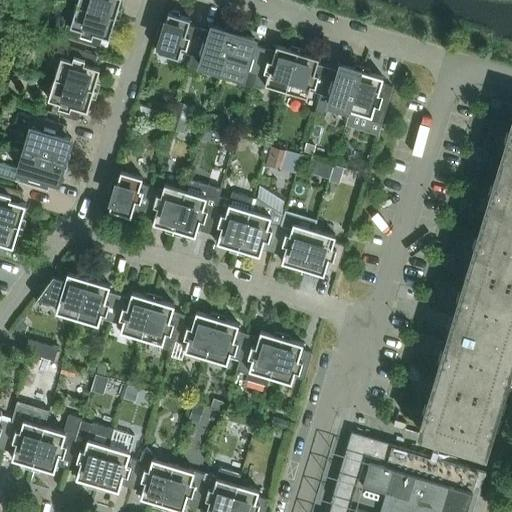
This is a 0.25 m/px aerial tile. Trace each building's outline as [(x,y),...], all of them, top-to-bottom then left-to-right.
[(77,0),(76,4),(115,16),(120,0),(77,0)] [(115,16),(76,4),(70,24),(66,23),(63,36),(99,47),(103,35),(109,37),(115,16)] [(160,22),(154,42),(159,44),(157,51),(178,57),(180,51),(191,54),(199,28),(188,24),(190,18),(168,12),(165,24),(160,22)] [(199,28),(191,54),(188,64),(200,68),(201,64),(221,70),(233,31),(212,25),(210,31),(199,28)] [(252,84),(255,74),(263,47),(253,44),(254,38),(233,31),(221,70),(243,77),(245,70),(248,71),(244,85),(254,88),(255,84),(252,84)] [(274,50),(263,47),(255,74),(252,84),(255,84),(265,87),(266,84),(286,90),(297,50),(276,44),(274,50)] [(61,56),(54,77),(93,89),(100,67),(94,65),(97,54),(70,46),(67,58),(61,56)] [(319,57),(297,50),(286,90),(307,96),(309,90),(320,93),(328,66),(317,63),(319,57)] [(328,66),(320,93),(331,96),(329,103),(350,109),(362,70),(341,63),(339,70),(328,66)] [(362,70),(350,109),(370,115),(369,119),(381,123),(393,86),(381,83),(383,76),(362,70)] [(93,89),(54,77),(48,98),(54,100),(51,111),(77,119),(81,108),(87,110),(93,89)] [(502,109),(504,102),(492,99),(490,105),(502,109)] [(178,101),(174,114),(187,118),(191,105),(178,101)] [(155,117),(157,111),(140,105),(138,112),(155,117)] [(31,127),(25,147),(64,159),(70,138),(64,136),(67,125),(31,114),(27,126),(31,127)] [(174,114),(170,128),(184,132),(187,118),(174,114)] [(220,117),(209,114),(206,124),(217,127),(220,117)] [(511,121),(418,433),(451,442),(511,238),(511,121)] [(315,145),(306,142),(303,151),(312,154),(315,145)] [(485,162),(489,150),(478,146),(474,158),(485,162)] [(64,159),(25,147),(19,168),(15,166),(11,179),(48,190),(51,179),(57,180),(64,159)] [(271,147),(266,164),(280,167),(285,151),(271,147)] [(334,164),(329,179),(339,182),(344,167),(334,164)] [(133,209),(143,213),(151,186),(141,183),(142,176),(121,170),(119,176),(114,175),(107,196),(112,197),(109,209),(131,216),(133,209)] [(0,219),(19,225),(26,204),(19,202),(23,191),(0,183),(0,219)] [(153,222),(174,228),(186,189),(164,183),(162,189),(151,186),(143,213),(154,216),(153,222)] [(197,229),(208,232),(216,205),(205,202),(207,196),(186,189),(174,228),(195,235),(197,229)] [(217,206),(216,205),(208,232),(219,235),(217,241),(238,248),(253,198),(233,192),(231,199),(220,196),(217,206)] [(261,248),(272,251),(280,225),(282,226),(286,214),(258,196),(257,200),(253,198),(238,248),(259,254),(261,248)] [(469,215),(473,203),(463,199),(458,211),(469,215)] [(19,225),(0,219),(0,254),(3,256),(6,244),(13,246),(19,225)] [(291,228),(282,226),(280,225),(272,251),(283,255),(281,261),(302,267),(314,228),(293,222),(291,228)] [(337,271),(345,244),(333,241),(335,235),(314,228),(302,267),(324,274),(326,267),(337,271)] [(511,238),(451,442),(483,452),(511,356),(511,238)] [(453,268),(458,255),(447,251),(442,264),(453,268)] [(56,311),(77,317),(89,278),(67,272),(66,276),(57,274),(40,298),(58,304),(56,311)] [(89,278),(77,317),(98,323),(100,317),(111,320),(119,294),(108,291),(110,284),(89,278)] [(453,303),(458,287),(438,281),(433,297),(453,303)] [(130,297),(119,294),(111,320),(122,324),(120,330),(141,336),(153,297),(132,291),(130,297)] [(173,350),(175,340),(183,313),(172,310),(174,304),(153,297),(141,336),(161,342),(160,346),(173,350)] [(194,317),(183,313),(175,340),(186,343),(184,349),(206,356),(217,317),(196,310),(194,317)] [(240,359),(248,333),(237,329),(239,323),(217,317),(206,356),(227,362),(229,356),(240,359)] [(270,375),(282,336),(260,330),(259,336),(248,333),(240,359),(237,369),(249,373),(247,379),(268,386),(271,375),(270,375)] [(441,341),(421,335),(420,335),(416,350),(437,355),(441,341)] [(303,343),(282,336),(270,375),(271,375),(291,381),(293,375),(304,378),(312,352),(301,349),(303,343)] [(1,343),(0,344),(0,350),(4,345),(54,360),(58,347),(28,337),(24,350),(1,343)] [(51,360),(47,371),(59,375),(62,363),(51,360)] [(90,362),(87,370),(95,372),(97,364),(90,362)] [(99,364),(97,372),(104,374),(107,366),(99,364)] [(419,380),(423,367),(412,364),(408,377),(419,380)] [(96,373),(91,389),(101,392),(106,376),(96,373)] [(128,385),(125,397),(135,401),(139,388),(128,385)] [(214,398),(211,406),(222,410),(225,402),(214,398)] [(194,404),(190,418),(199,421),(203,407),(194,404)] [(0,447),(2,448),(10,422),(0,418),(0,416),(1,412),(0,411),(0,447)] [(273,416),(271,424),(286,428),(289,421),(273,416)] [(10,422),(2,448),(13,451),(11,457),(33,464),(44,425),(23,419),(21,425),(10,422)] [(405,429),(407,422),(395,419),(393,426),(405,429)] [(56,464),(67,467),(75,441),(64,438),(66,431),(44,425),(33,464),(54,470),(56,464)] [(274,427),(272,434),(283,438),(285,430),(274,427)] [(114,428),(109,444),(97,483),(118,490),(120,483),(131,487),(139,460),(128,457),(135,435),(114,428)] [(351,430),(326,511),(467,511),(474,491),(479,492),(479,491),(480,491),(486,471),(351,430)] [(76,477),(97,483),(109,444),(88,438),(86,444),(75,441),(67,467),(78,471),(76,477)] [(140,496),(161,503),(173,464),(152,457),(153,453),(144,450),(140,461),(139,460),(131,487),(142,490),(140,496)] [(185,503),(195,506),(203,480),(193,476),(194,470),(173,464),(161,503),(183,509),(185,503)] [(214,483),(203,480),(195,506),(206,509),(205,511),(228,511),(238,483),(241,473),(219,467),(214,483)] [(238,483),(228,511),(264,511),(268,499),(257,496),(259,489),(238,483)]
